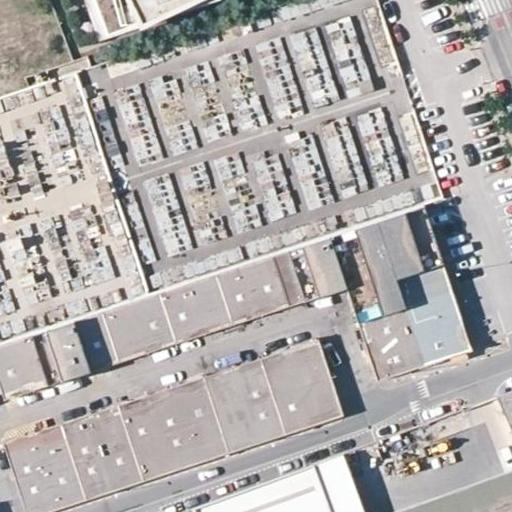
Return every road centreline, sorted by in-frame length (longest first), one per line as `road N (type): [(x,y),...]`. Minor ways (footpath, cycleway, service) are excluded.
road 1 (residential): [(0,420),(334,312),(370,422)]
road 2 (residential): [(138,511),(370,422)]
road 3 (residential): [(370,422),(511,368)]
